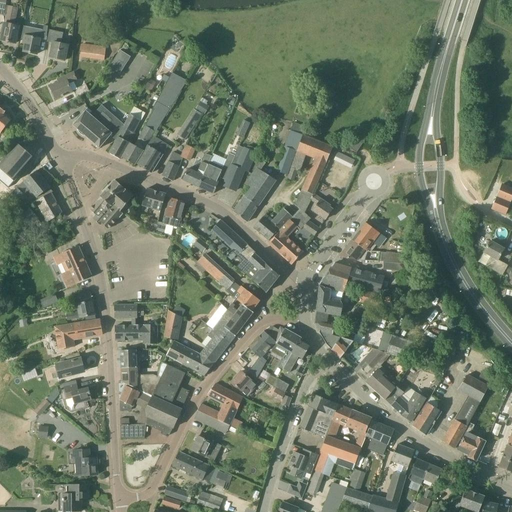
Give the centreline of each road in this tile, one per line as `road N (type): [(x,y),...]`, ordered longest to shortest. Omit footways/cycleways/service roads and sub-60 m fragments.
road 1 (residential): [(119,499),(105,300),(61,162)]
road 2 (residential): [(304,286),(209,203),(86,155),(61,162)]
road 3 (residential): [(119,499),(148,493),(202,392),(259,324),(305,322)]
road 4 (residential): [(511,487),(405,432),(322,356)]
road 5 (residential): [(264,511),(297,406),(322,356)]
road 6 (primary): [(511,344),(474,298),(439,225)]
